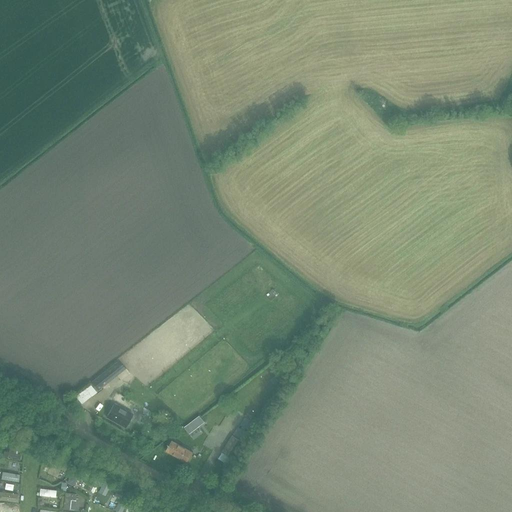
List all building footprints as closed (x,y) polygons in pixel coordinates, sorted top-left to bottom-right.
[(98,391),(108,384),(101,376),(92,383),(98,391)] [(126,428),(133,415),(114,404),(107,417),(126,428)] [(194,410),(179,422),(185,430),(200,417),(194,410)] [(203,440),(208,430),(196,423),(190,433),(203,440)] [(245,443),(233,436),(224,451),(235,458),(245,443)] [(193,453),(173,442),(172,441),(166,451),(187,463),(193,453)] [(2,464),(11,465),(12,455),(3,454),(2,464)] [(0,467),(0,476),(15,476),(15,468),(0,467)] [(0,496),(8,496),(8,487),(0,486),(0,496)] [(65,505),(67,489),(58,488),(56,504),(65,505)]
